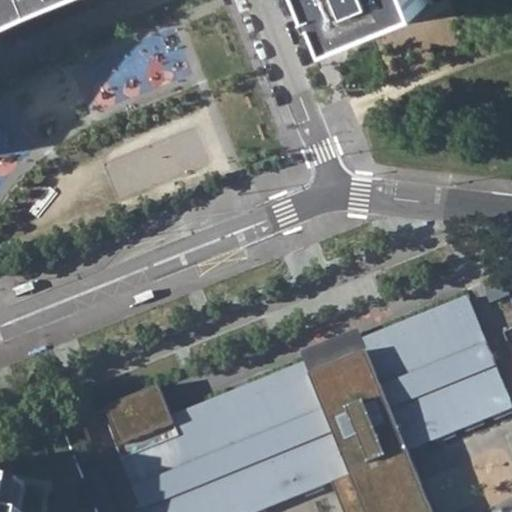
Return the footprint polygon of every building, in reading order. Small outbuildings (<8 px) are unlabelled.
[(0,0),(0,22),(11,17),(29,8),(48,0),(0,0)] [(318,0),(322,8),(329,5),(340,31),(414,0),(318,0)] [(11,289),(14,297),(33,290),(30,282),(11,289)] [(511,294),(511,291),(509,284),(490,291),(494,302),(511,294)] [(131,298),(135,306),(154,299),(151,291),(131,298)] [(175,414),(174,410),(120,432),(123,439),(118,441),(146,511),(247,511),(333,478),(346,511),(435,511),(410,448),(511,407),(511,397),(473,297),(366,339),(370,350),(361,354),(351,357),(346,343),(327,351),(333,365),(323,369),(314,372),(309,361),(175,414)] [(111,407),(120,432),(174,410),(169,398),(163,384),(162,381),(109,403),(111,407)] [(97,511),(82,474),(63,428),(0,452),(0,472),(33,478),(27,511),(97,511)] [(120,511),(103,466),(82,474),(97,511),(120,511)] [(27,511),(33,478),(0,472),(0,511),(27,511)]
